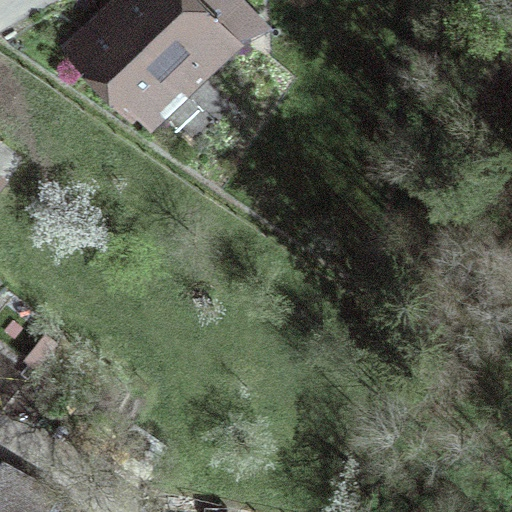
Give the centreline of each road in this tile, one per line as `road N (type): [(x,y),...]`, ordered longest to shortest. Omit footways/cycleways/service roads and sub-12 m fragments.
road 1 (track): [(0,42),(386,314)]
road 2 (track): [(371,511),(323,479),(386,314)]
